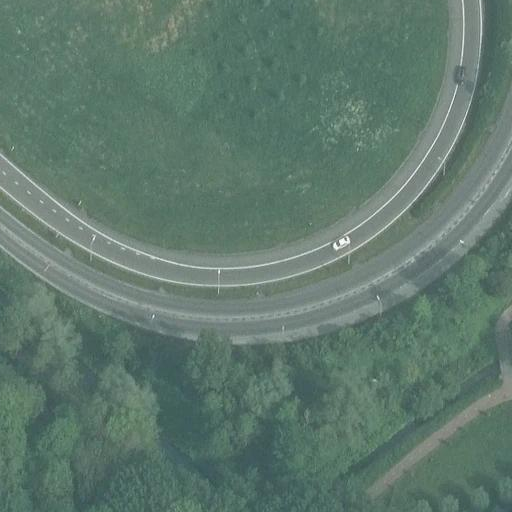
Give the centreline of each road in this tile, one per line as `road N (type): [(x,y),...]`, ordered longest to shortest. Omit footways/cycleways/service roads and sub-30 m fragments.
road 1 (motorway): [(470,0),(468,70),(438,153),(387,215),(323,256),(245,276),(161,269),(90,241),(0,172)]
road 2 (motorway): [(0,216),(46,254),(118,291),(191,309),(281,305),(366,277),(439,224),(479,175),(511,114)]
road 3 (motorway): [(0,238),(82,294),(153,321),(230,329),(304,321),(411,273),(465,227),(511,162)]
